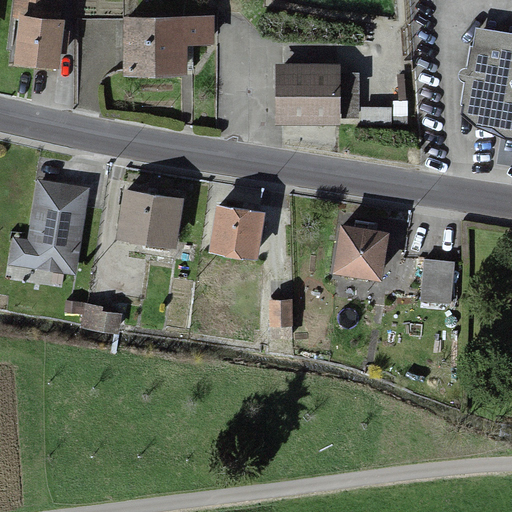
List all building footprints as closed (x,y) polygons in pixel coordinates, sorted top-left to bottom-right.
[(58,13),(17,9),(13,50),(54,54),(58,13)] [(129,9),(129,65),(181,66),(181,37),(209,37),(209,9),(129,9)] [(511,35),(476,29),(473,48),(470,47),(467,69),(461,69),(458,75),(460,80),(464,83),(460,105),(463,105),(462,114),(479,129),(501,138),(511,140),(511,35)] [(337,68),(278,65),(275,115),(335,118),(337,68)] [(88,189),(37,181),(28,239),(11,236),(7,265),(75,275),(88,189)] [(177,192),(128,189),(125,230),(174,234),(177,192)] [(261,209),(214,200),(206,244),(253,253),(261,209)] [(391,227),(344,221),(336,270),(384,277),(391,227)] [(454,259),(424,258),(423,301),(453,302),(454,259)] [(272,298),(272,320),(288,320),(288,297),(272,298)]
